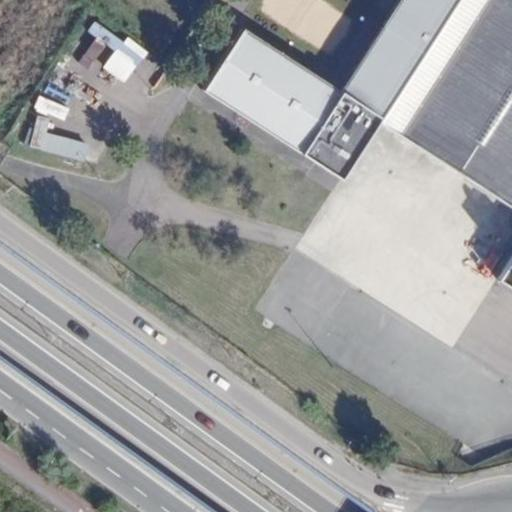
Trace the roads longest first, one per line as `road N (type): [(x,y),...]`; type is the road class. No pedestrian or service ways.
road 1 (primary): [(451,511),(394,502),(351,479),(0,223)]
road 2 (primary): [(333,511),(0,274)]
road 3 (primary): [(0,331),(255,511)]
road 4 (primary): [(0,390),(167,511)]
